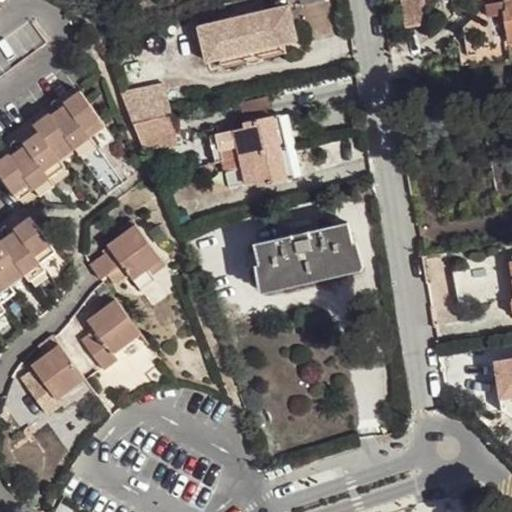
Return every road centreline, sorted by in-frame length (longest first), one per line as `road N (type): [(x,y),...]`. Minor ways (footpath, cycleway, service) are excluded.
road 1 (residential): [(433,429),(363,0)]
road 2 (unclassified): [(422,450),(402,465),(267,511)]
road 3 (unknown): [(0,382),(81,290)]
